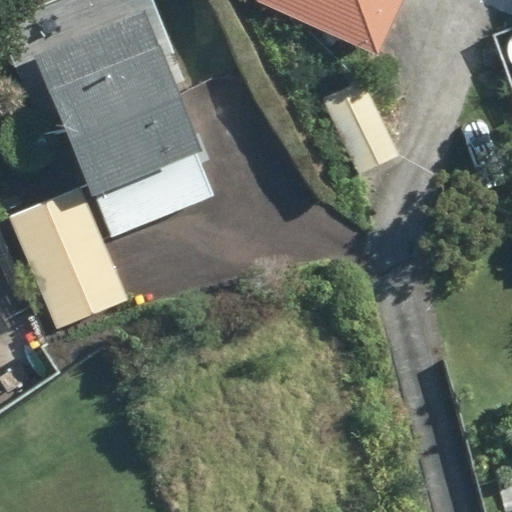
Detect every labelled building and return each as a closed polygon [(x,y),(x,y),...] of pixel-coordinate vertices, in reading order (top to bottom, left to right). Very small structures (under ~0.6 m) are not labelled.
[(275,0),(390,46),(408,0),(275,0)] [(47,52),(119,230),(223,189),(210,158),(215,155),(211,141),(220,137),(178,31),(169,35),(158,7),(47,52)] [(364,170),(403,150),(366,74),(325,93),(364,170)] [(16,211),(58,323),(133,295),(90,183),(16,211)] [(0,331),(13,324),(0,301),(0,331)]
